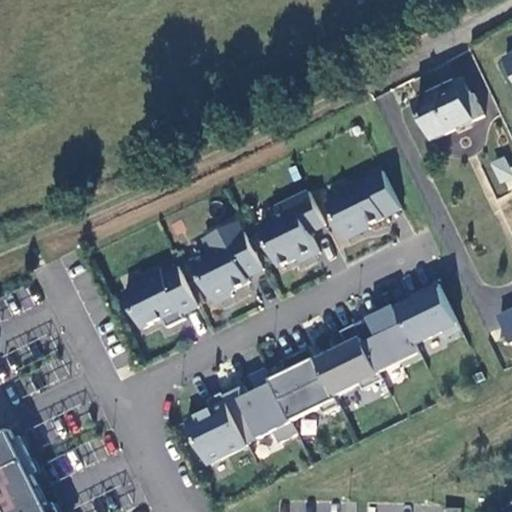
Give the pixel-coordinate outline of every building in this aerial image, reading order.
[(436,140),(485,116),(472,90),(463,94),(457,81),(416,100),(436,140)] [(495,165),(502,181),(511,176),(511,173),(505,160),(495,165)] [(370,227),(402,211),(384,173),(348,191),(350,195),(329,206),(347,243),(371,231),(370,227)] [(327,228),(311,194),(272,213),(276,222),(261,229),(281,270),(300,260),(303,265),(321,256),(311,235),(327,228)] [(266,272),(242,223),(206,241),(213,256),(195,265),(214,303),(221,305),(234,298),(236,292),(251,284),(249,280),(266,272)] [(201,309),(181,269),(165,276),(162,271),(144,279),(147,285),(126,295),(144,331),(165,321),(169,330),(187,321),(185,317),(201,309)] [(461,331),(439,286),(425,293),(427,297),(400,311),(417,346),(445,333),(447,338),(461,331)] [(511,310),(499,317),(511,341),(511,310)] [(417,346),(400,311),(386,317),(391,327),(378,334),(380,340),(367,346),(381,374),(422,355),(417,346)] [(367,346),(362,335),(357,326),(343,333),(350,346),(319,362),(337,398),(362,386),(365,392),(385,382),(381,374),(367,346)] [(319,362),(317,357),(312,348),(295,356),(301,368),(296,370),(292,364),(270,375),(294,423),(323,409),(326,415),(342,408),(337,398),(319,362)] [(270,375),(268,370),(253,378),(260,393),(251,398),(246,388),(226,398),(250,446),(276,433),(282,444),(300,435),(294,423),(270,375)] [(189,423),(210,467),(250,447),(250,446),(226,398),(224,395),(210,402),(214,410),(189,423)] [(0,438),(0,511),(53,511),(14,432),(0,438)]
